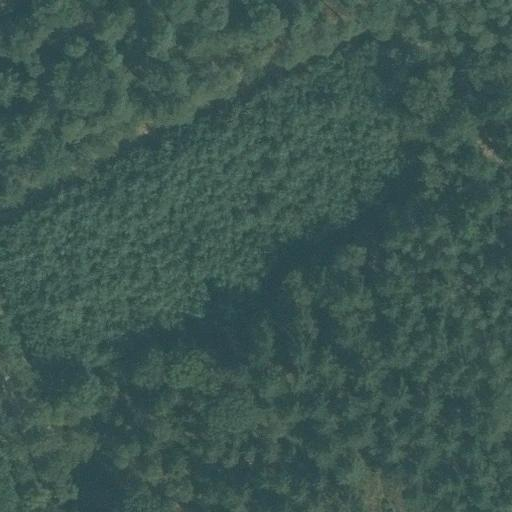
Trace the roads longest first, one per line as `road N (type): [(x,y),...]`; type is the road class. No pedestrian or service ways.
road 1 (track): [(0,213),(339,39),(452,56),(511,30)]
road 2 (track): [(0,363),(64,511)]
